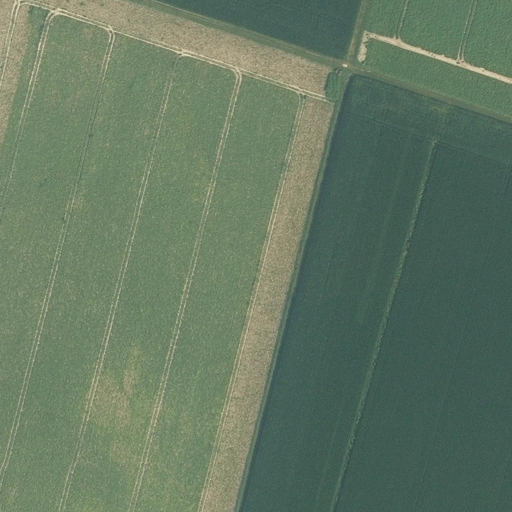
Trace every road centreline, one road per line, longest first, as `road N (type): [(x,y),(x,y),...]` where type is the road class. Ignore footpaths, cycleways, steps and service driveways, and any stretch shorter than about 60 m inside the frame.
road 1 (track): [(246,511),(372,0)]
road 2 (track): [(511,125),(125,0)]
